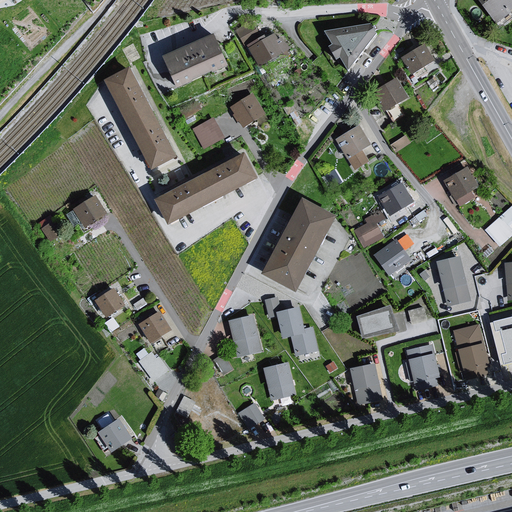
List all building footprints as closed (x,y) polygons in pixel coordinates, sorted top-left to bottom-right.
[(511,0),(477,0),(495,26),(511,10),(511,0)] [(370,27),(324,34),(332,46),(328,48),(337,64),(340,61),(347,72),(376,37),(370,27)] [(252,45),(260,63),(284,51),(275,34),(252,45)] [(213,36),(167,56),(179,84),(225,65),(213,36)] [(424,47),(401,60),(410,75),(433,62),(424,47)] [(110,87),(150,169),(174,157),(134,75),(110,87)] [(408,100),(397,80),(374,94),(385,113),(408,100)] [(252,96),(229,109),(240,130),(264,118),(252,96)] [(224,138),(214,119),(194,129),(204,149),(224,138)] [(360,126),(338,139),(356,169),(369,161),(362,150),(371,144),(360,126)] [(242,156),(158,200),(171,224),(255,179),(242,156)] [(466,169),(442,183),(458,210),(473,201),(469,195),(478,190),(466,169)] [(402,185),(380,197),(391,218),(406,210),(405,207),(412,203),(402,185)] [(95,198),(75,211),(86,228),(106,215),(95,198)] [(511,234),(511,203),(485,228),(501,245),(511,234)] [(302,204),(264,274),(296,291),(333,221),(302,204)] [(366,226),(358,231),(365,245),(379,238),(373,226),(379,223),(376,216),(364,222),(366,226)] [(43,227),(51,239),(60,233),(52,221),(43,227)] [(410,261),(396,241),(375,256),(389,276),(410,261)] [(459,259),(435,264),(446,308),(470,303),(459,259)] [(114,290),(96,302),(107,319),(125,307),(114,290)] [(393,308),(357,317),(363,341),(399,332),(393,308)] [(298,310),(276,315),(281,340),(290,338),(303,335),(302,331),(298,310)] [(171,331),(159,313),(140,327),(151,344),(171,331)] [(511,318),(494,323),(496,332),(501,331),(507,355),(502,357),(504,365),(511,363),(511,318)] [(252,319),(227,324),(234,353),(240,358),(262,355),(252,319)] [(478,326),(452,333),(466,383),(491,377),(478,326)] [(312,329),(302,331),(303,335),(290,338),(293,359),(317,355),(312,329)] [(431,347),(404,352),(415,393),(440,389),(431,347)] [(152,353),(139,362),(153,382),(169,371),(159,357),(156,359),(152,353)] [(288,365),(260,370),(268,402),(294,397),(288,365)] [(373,365),(349,370),(356,406),(381,401),(373,365)] [(177,410),(189,415),(195,399),(184,395),(177,410)] [(253,405),(237,416),(247,432),(263,422),(253,405)] [(119,421),(98,434),(111,454),(132,440),(119,421)]
